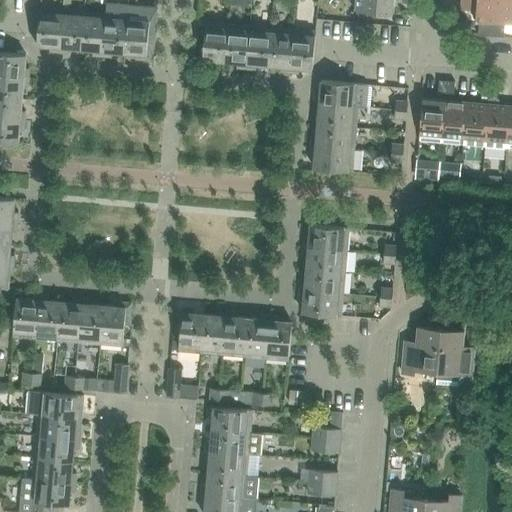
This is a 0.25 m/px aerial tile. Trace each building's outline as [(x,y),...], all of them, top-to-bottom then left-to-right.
[(392,0),(356,0),(355,11),(391,14),(392,0)] [(511,1),(495,0),(461,0),(461,10),(476,11),(475,22),(479,22),(478,35),(504,38),(505,24),(511,25),(511,1)] [(106,13),(102,56),(112,57),(112,52),(124,53),(128,6),(106,4),(106,13)] [(49,52),(59,52),(62,10),(40,8),(37,46),(49,47),(49,52)] [(69,49),(81,50),(84,11),(62,10),(59,52),(69,53),(69,49)] [(92,55),(102,56),(106,13),(84,11),(81,50),(92,51),(92,55)] [(127,15),(124,53),(135,54),(135,59),(146,60),(152,61),(154,39),(156,23),(149,22),(150,17),(127,15)] [(213,61),(225,62),(228,24),(206,22),(202,65),(213,66),(213,61)] [(236,68),(246,69),(250,26),(228,24),(225,62),(237,63),(236,68)] [(256,65),(268,66),(272,28),(250,26),(246,69),(256,70),(256,65)] [(280,72),(289,73),(293,30),(272,28),(268,66),(280,67),(280,72)] [(293,30),(289,73),(299,73),(300,69),(312,70),(316,31),(293,30)] [(0,75),(29,78),(29,68),(25,68),(26,55),(0,52),(0,75)] [(29,78),(0,75),(0,97),(22,99),(23,87),(28,88),(29,78)] [(438,92),(446,93),(447,81),(439,80),(438,92)] [(315,93),(315,103),(358,107),(366,107),(368,85),(321,81),(320,93),(315,93)] [(446,93),(454,94),(455,82),(447,81),(446,93)] [(481,96),(489,97),(490,85),(482,84),(481,96)] [(489,97),(497,97),(498,85),(490,85),(489,97)] [(0,97),(0,118),(25,121),(26,111),(21,111),(22,99),(0,97)] [(419,141),(442,143),(445,100),(423,99),(419,141)] [(442,143),(463,145),(467,102),(445,100),(442,143)] [(396,101),(395,110),(407,111),(408,102),(396,101)] [(463,145),(485,147),(488,104),(467,102),(463,145)] [(319,113),(318,125),(356,128),(358,107),(315,103),(314,113),(319,113)] [(485,147),(506,149),(510,106),(488,104),(485,147)] [(395,110),(394,119),(406,120),(407,111),(395,110)] [(25,121),(0,118),(0,141),(18,143),(19,131),(24,131),(25,121)] [(311,146),(354,150),(356,128),(318,125),(317,137),(312,136),(311,146)] [(391,153),(403,154),(404,145),(392,144),(391,153)] [(354,150),(311,146),(310,156),(315,156),(314,169),(352,172),(354,150)] [(403,154),(391,153),(390,162),(402,163),(403,154)] [(416,178),(438,180),(439,169),(417,167),(416,178)] [(460,182),(461,171),(439,169),(438,180),(447,181),(460,182)] [(0,197),(0,220),(18,222),(18,212),(14,212),(15,199),(0,197)] [(0,242),(11,243),(12,232),(17,232),(18,222),(0,220),(0,242)] [(304,237),(304,247),(347,251),(349,228),(310,225),(309,238),(304,237)] [(0,242),(0,263),(14,265),(15,255),(10,255),(11,243),(0,242)] [(384,245),(384,254),(396,255),(397,246),(384,245)] [(308,257),(307,269),(345,272),(347,251),(304,247),(303,257),(308,257)] [(383,263),(395,264),(396,255),(384,254),(383,263)] [(14,265),(0,263),(0,286),(7,287),(8,275),(13,275),(14,265)] [(301,280),(300,290),(343,294),(345,272),(307,269),(306,281),(301,280)] [(380,297),(392,298),(393,289),(381,288),(380,297)] [(343,294),(300,290),(299,300),(304,300),(303,313),(341,317),(343,294)] [(36,339),(39,295),(29,295),(29,299),(16,298),(13,337),(36,339)] [(39,295),(36,339),(57,340),(60,302),(49,301),(49,296),(39,295)] [(392,298),(380,297),(379,306),(391,307),(392,298)] [(57,340),(78,342),(82,299),(72,298),(72,303),(60,302),(57,340)] [(78,342),(100,344),(103,306),(92,305),(92,300),(82,299),(78,342)] [(103,306),(100,344),(123,346),(125,325),(130,325),(132,304),(115,302),(115,307),(103,306)] [(178,351),(201,353),(204,315),(193,314),(193,309),(182,308),(178,351)] [(201,353),(223,355),(226,312),(217,311),(216,316),(204,315),(201,353)] [(223,355),(244,357),(248,318),(236,318),(236,313),(226,312),(223,355)] [(248,318),(244,357),(266,359),(269,316),(260,315),(259,319),(248,318)] [(269,316),(266,359),(288,361),(292,322),(279,321),(279,316),(269,316)] [(415,370),(437,372),(441,329),(418,327),(417,346),(405,345),(402,373),(415,374),(415,370)] [(441,329),(437,372),(436,384),(458,386),(463,382),(463,379),(472,379),(474,351),(462,350),(464,331),(441,329)] [(117,364),(114,393),(126,394),(129,365),(117,364)] [(167,397),(179,398),(181,370),(169,369),(167,397)] [(22,385),(31,386),(32,374),(23,373),(22,385)] [(32,374),(31,386),(40,386),(41,374),(32,374)] [(65,388),(74,389),(75,377),(66,377),(65,388)] [(75,377),(74,389),(83,390),(84,378),(75,377)] [(210,401),(219,402),(220,390),(211,389),(210,401)] [(241,392),(220,390),(219,402),(240,404),(241,392)] [(290,390),(289,404),(302,405),(303,391),(290,390)] [(27,414),(38,415),(76,418),(77,406),(82,407),(83,396),(29,391),(27,414)] [(240,404),(262,406),(263,394),(241,392),(240,404)] [(263,394),(262,406),(271,406),(272,394),(263,394)] [(213,418),(212,430),(250,433),(252,410),(209,407),(208,418),(213,418)] [(76,418),(38,415),(36,436),(79,440),(80,430),(75,430),(76,418)] [(312,439),(340,441),(341,429),(314,427),(312,439)] [(206,441),(205,451),(248,455),(260,456),(262,434),(250,433),(212,430),(211,441),(206,441)] [(36,436),(34,458),(73,461),(74,450),(78,450),(79,440),(36,436)] [(311,451),(339,453),(340,441),(312,439),(311,451)] [(209,461),(208,473),(246,476),(248,455),(205,451),(204,461),(209,461)] [(34,458),(33,479),(32,479),(76,483),(76,473),(72,473),(73,461),(34,458)] [(309,482),(337,484),(338,472),(310,470),(309,482)] [(202,484),(201,494),(244,498),(256,499),(258,477),(246,476),(208,473),(207,485),(202,484)] [(19,511),(57,511),(58,504),(69,506),(70,493),(75,493),(76,483),(32,479),(33,479),(22,478),(19,511)] [(308,494),(336,496),(337,484),(309,482),(308,494)] [(425,511),(426,497),(404,495),(405,491),(392,490),(390,511),(425,511)] [(243,511),(244,498),(201,494),(201,504),(205,504),(204,511),(243,511)] [(426,497),(425,511),(459,511),(461,496),(449,495),(449,499),(426,497)]
